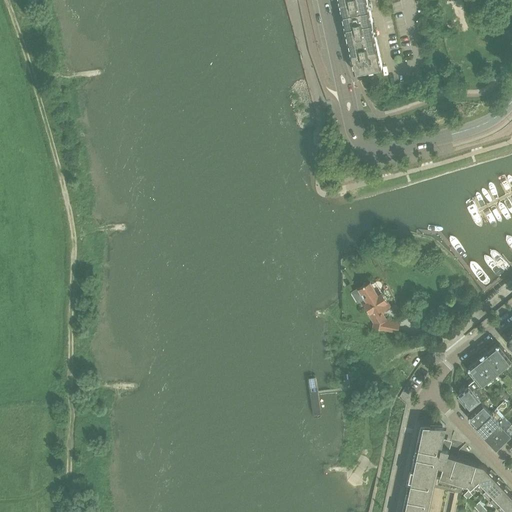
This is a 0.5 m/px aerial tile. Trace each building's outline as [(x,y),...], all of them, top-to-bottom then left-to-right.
[(369,0),(340,0),(343,14),(371,8),(369,0)] [(371,8),(343,14),(349,40),(377,34),(371,8)] [(377,34),(349,40),(356,71),(383,65),(377,34)] [(375,321),(373,326),(399,331),(401,322),(387,319),(387,318),(383,311),(391,305),(383,292),(379,294),(370,280),(354,291),(359,299),(364,296),(368,301),(365,303),(370,311),(369,312),(375,321)] [(497,343),(489,350),(502,366),(511,358),(511,357),(500,343),(497,343)] [(492,374),(502,366),(489,350),(489,349),(478,358),(492,374)] [(482,383),(492,374),(478,358),(471,364),(470,368),(482,383)] [(320,373),(311,374),(320,420),(329,418),(320,373)] [(471,384),(460,393),(462,396),(459,398),(467,408),(470,406),(481,398),(483,400),(489,395),(476,379),(471,383),(471,384)] [(470,417),(477,425),(478,425),(492,412),(483,402),(470,415),(470,417)] [(492,412),(478,425),(485,433),(500,420),(505,415),(497,407),(492,412)] [(485,433),(493,442),(511,423),(511,422),(505,415),(500,420),(485,433)] [(471,487),(489,470),(484,465),(448,454),(451,444),(443,441),(439,440),(444,425),(422,422),(412,466),(402,511),(424,511),(430,486),(441,473),(468,481),(467,484),(471,487)] [(511,432),(511,423),(493,442),(498,446),(511,433),(511,432)] [(489,470),(471,487),(471,488),(475,483),(483,491),(496,478),(489,470)] [(496,478),(483,491),(490,499),(504,486),(496,478)] [(504,486),(490,499),(498,507),(511,494),(504,486)] [(469,490),(464,494),(468,498),(473,494),(469,490)] [(511,494),(498,507),(502,511),(507,511),(511,508),(511,494)] [(480,501),(475,506),(479,510),(484,505),(480,501)]
